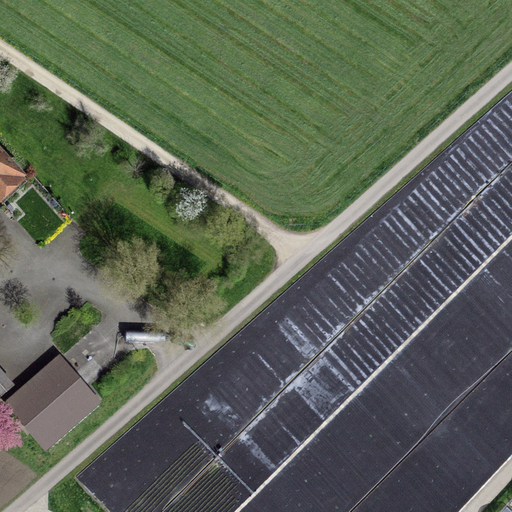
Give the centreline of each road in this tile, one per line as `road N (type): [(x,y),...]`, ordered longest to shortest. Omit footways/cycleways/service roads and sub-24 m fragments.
road 1 (track): [(18,511),(511,69)]
road 2 (track): [(303,255),(0,49)]
